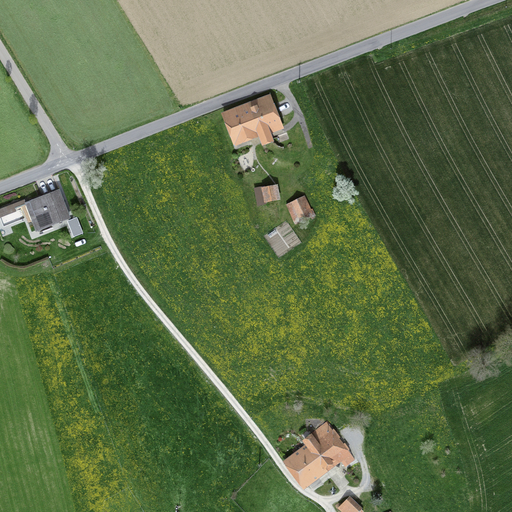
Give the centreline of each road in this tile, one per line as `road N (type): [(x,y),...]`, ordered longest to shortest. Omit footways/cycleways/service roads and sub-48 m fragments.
road 1 (residential): [(66,161),(507,0)]
road 2 (track): [(71,159),(131,277),(288,475),(331,511)]
road 3 (unclassified): [(66,161),(0,50)]
